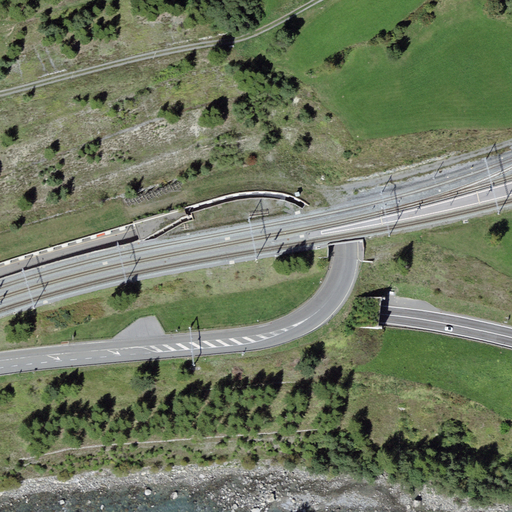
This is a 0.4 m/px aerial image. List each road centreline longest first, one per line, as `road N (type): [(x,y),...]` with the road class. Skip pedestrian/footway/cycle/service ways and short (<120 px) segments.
road 1 (primary): [(511,336),(380,313),(286,308),(125,328),(0,360)]
road 2 (track): [(322,0),(243,39),(0,94)]
road 3 (tertiary): [(215,182),(255,174),(296,178),(327,196),(342,218),(340,283),(320,310),(273,336)]
road 4 (tertiary): [(0,361),(273,336)]
road 5 (track): [(511,143),(341,188)]
